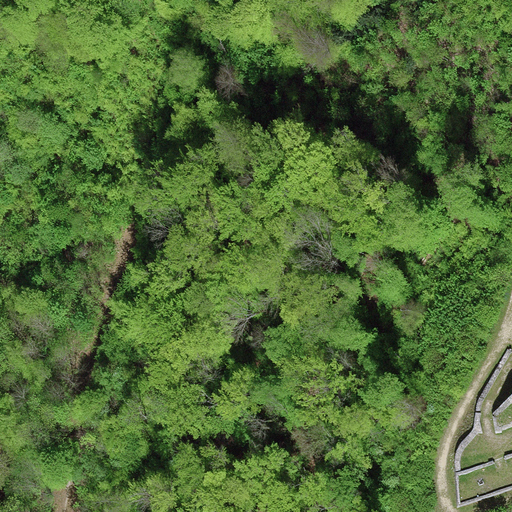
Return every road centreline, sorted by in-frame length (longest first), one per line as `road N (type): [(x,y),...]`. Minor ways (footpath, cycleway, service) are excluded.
road 1 (track): [(145,0),(171,89),(88,396),(68,511)]
road 2 (track): [(511,310),(443,458),(446,511)]
